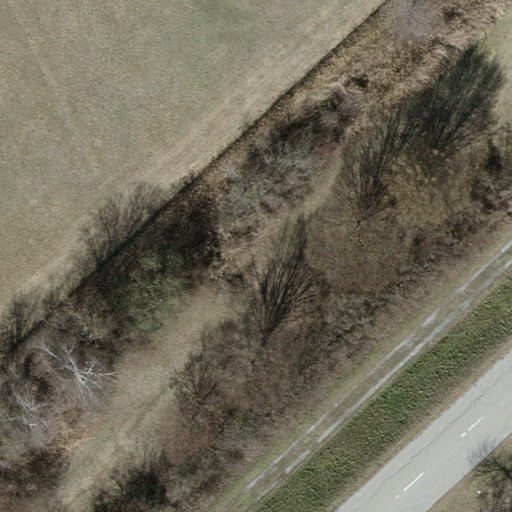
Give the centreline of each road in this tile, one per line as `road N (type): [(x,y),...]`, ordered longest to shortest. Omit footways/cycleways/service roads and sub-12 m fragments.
road 1 (track): [(511,251),(233,511)]
road 2 (unclassified): [(511,391),(381,511)]
